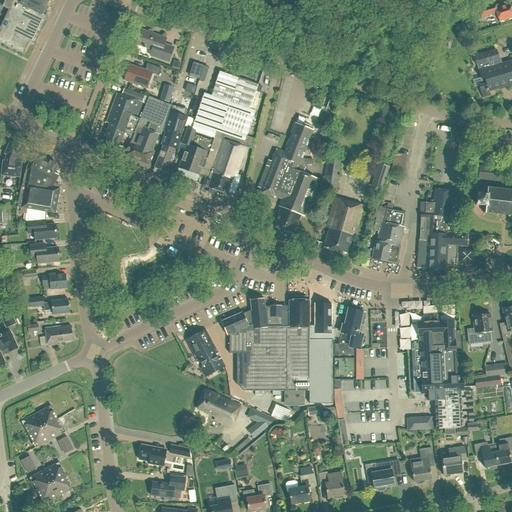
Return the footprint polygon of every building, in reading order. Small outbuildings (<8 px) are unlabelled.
[(8,10),(1,26),(0,27),(0,43),(22,54),(29,40),(34,43),(47,17),(45,16),(47,12),(46,10),(48,7),(46,6),(48,0),(6,0),(3,7),(8,10)] [(502,6),(501,4),(496,5),(495,4),(479,9),(482,18),(496,14),(498,21),(511,16),(511,14),(509,4),(502,6)] [(168,62),(173,47),(164,44),(166,38),(142,30),(136,46),(152,52),(150,56),(168,62)] [(474,56),(477,65),(477,66),(482,85),(479,86),(482,98),(490,96),(489,91),(505,87),(505,88),(511,85),(511,60),(500,64),(498,58),(496,50),(481,55),(481,54),(474,56)] [(180,70),(181,63),(175,61),(173,68),(180,70)] [(159,76),(161,68),(147,63),(145,70),(129,65),(124,80),(147,88),(152,73),(159,76)] [(193,64),(189,77),(198,80),(202,67),(193,64)] [(215,84),(233,90),(235,91),(236,87),(239,79),(237,78),(219,72),(219,74),(218,77),(217,78),(216,83),(215,84)] [(253,97),(235,91),(233,90),(215,84),(214,88),(213,89),(211,96),(204,93),(200,105),(192,129),(187,128),(182,143),(186,145),(178,168),(179,168),(196,174),(199,175),(201,175),(203,170),(205,170),(206,168),(218,133),(225,135),(245,142),(247,137),(256,111),(251,110),(251,109),(252,107),(254,99),(254,98),(253,97)] [(160,99),(169,102),(173,88),(164,85),(160,99)] [(193,95),(195,87),(186,85),(184,92),(193,95)] [(128,129),(133,114),(138,116),(145,96),(124,89),(121,95),(117,93),(106,122),(109,123),(102,144),(117,150),(125,128),(128,129)] [(191,104),(193,96),(185,95),(183,102),(191,104)] [(133,114),(128,129),(135,132),(126,155),(148,164),(152,152),(159,134),(159,135),(170,105),(148,97),(140,117),(138,116),(133,114)] [(334,111),(335,101),(330,101),(326,110),(334,111)] [(171,113),(169,112),(163,132),(165,132),(161,144),(163,145),(154,167),(166,171),(174,149),(176,149),(186,117),(177,115),(171,112),(171,113)] [(272,134),(289,136),(292,119),(275,116),(272,134)] [(302,159),(307,146),(313,130),(295,123),(284,152),(276,149),(269,167),(266,166),(256,190),(275,198),(276,197),(282,199),(279,207),(281,208),(274,226),(293,234),(300,215),(303,217),(318,179),(303,173),(306,165),(312,165),(312,160),(302,159)] [(462,142),(465,134),(453,131),(451,138),(462,142)] [(223,139),(246,147),(246,148),(251,149),(254,139),(247,137),(245,142),(225,135),(223,139)] [(223,139),(210,178),(211,178),(208,187),(227,194),(234,173),(237,174),(246,148),(246,147),(223,139)] [(22,162),(27,151),(9,143),(4,155),(6,155),(5,158),(4,161),(2,161),(1,176),(20,178),(22,162)] [(55,213),(59,189),(52,187),(53,182),(57,174),(54,173),(57,167),(56,164),(34,153),(30,163),(28,164),(25,169),(21,187),(17,207),(55,213)] [(401,176),(405,156),(396,154),(392,174),(401,176)] [(377,164),(373,176),(385,180),(388,168),(377,164)] [(336,195),(339,167),(327,165),(324,193),(336,195)] [(505,183),(506,170),(484,167),(479,167),(478,180),(493,181),(492,189),(489,188),(487,186),(485,187),(488,190),(483,190),(483,195),(476,194),(475,206),(486,207),(486,211),(483,213),(484,214),(486,212),(497,213),(497,214),(496,216),(498,216),(498,214),(502,214),(509,215),(508,217),(510,217),(510,216),(510,215),(511,215),(511,188),(511,189),(511,190),(506,190),(500,189),(501,188),(499,187),(499,189),(497,189),(497,186),(497,182),(505,183)] [(418,240),(417,269),(428,269),(446,270),(446,265),(456,266),(457,246),(466,246),(467,235),(467,234),(455,233),(450,233),(451,217),(449,217),(451,207),(453,191),(435,189),(434,203),(426,203),(425,212),(421,212),(420,240),(418,240)] [(346,254),(352,235),(357,227),(363,206),(335,198),(326,227),(329,228),(324,248),(346,254)] [(369,232),(378,235),(377,241),(375,241),(372,259),(397,264),(400,247),(404,227),(402,227),(405,214),(375,207),(369,232)] [(42,226),(42,220),(27,222),(28,234),(34,233),(35,240),(57,238),(55,224),(42,226)] [(45,249),(44,244),(29,245),(31,257),(32,264),(59,261),(58,247),(45,249)] [(25,278),(37,277),(36,270),(24,272),(25,278)] [(58,276),(58,274),(50,275),(50,277),(41,278),(42,286),(43,286),(43,290),(50,289),(66,287),(65,275),(58,276)] [(44,304),(43,298),(29,299),(30,308),(43,307),(44,312),(52,311),(52,315),(69,314),(68,301),(51,302),(51,303),(44,304)] [(242,312),(220,321),(227,336),(229,336),(229,354),(236,354),(237,385),(244,391),(284,391),(285,406),(305,406),(305,391),(309,391),(309,404),(332,404),(333,344),(333,340),(333,339),(317,339),(314,339),(309,339),(309,327),(289,327),(281,327),(282,306),(270,306),(265,307),(264,298),(250,300),(251,310),(243,314),(242,312)] [(289,300),(289,327),(309,327),(309,300),(289,300)] [(314,304),(314,334),(317,334),(317,339),(333,339),(333,337),(333,328),(333,327),(331,327),(331,304),(320,304),(317,304),(314,304)] [(511,307),(502,309),(506,324),(500,325),(510,371),(511,370),(511,307)] [(333,328),(333,337),(340,338),(339,342),(335,342),(335,389),(340,389),(340,380),(352,380),(362,380),(362,350),(359,349),(363,336),(356,335),(362,312),(358,311),(357,310),(348,308),(344,325),(342,325),(341,329),(333,328)] [(6,327),(15,323),(9,311),(0,315),(6,327)] [(488,315),(487,313),(475,315),(475,316),(472,317),(474,330),(466,331),(468,344),(492,341),(491,332),(492,332),(490,314),(488,315)] [(438,322),(438,316),(435,314),(424,315),(421,317),(422,323),(417,323),(418,336),(419,341),(413,341),(411,343),(412,365),(414,392),(416,395),(434,394),(436,430),(456,429),(463,428),(461,392),(464,392),(462,353),(459,353),(458,331),(453,331),(453,321),(439,321),(439,322),(438,322)] [(28,333),(39,331),(38,324),(27,326),(28,333)] [(72,342),(71,327),(60,328),(60,327),(45,328),(47,347),(57,345),(56,343),(62,342),(62,344),(72,342)] [(195,358),(215,348),(205,330),(186,340),(195,358)] [(0,337),(0,365),(5,363),(1,355),(5,353),(6,354),(9,352),(7,349),(16,345),(10,331),(1,335),(2,337),(0,337)] [(215,348),(195,358),(205,377),(225,367),(215,348)] [(363,352),(364,361),(386,360),(385,351),(363,352)] [(498,376),(509,374),(507,363),(485,366),(486,377),(498,376)] [(486,377),(475,379),(476,387),(499,384),(498,376),(486,377)] [(232,427),(241,405),(218,395),(205,389),(196,408),(215,416),(214,419),(232,427)] [(341,389),(333,390),(333,391),(335,406),(337,420),(344,418),(341,389)] [(287,422),(291,411),(276,406),(272,416),(272,417),(275,418),(287,422)] [(316,407),(308,408),(309,416),(319,415),(319,413),(323,413),(324,420),(329,420),(329,421),(336,420),(335,410),(316,407)] [(50,412),(48,408),(25,420),(27,424),(24,426),(33,443),(36,441),(38,446),(61,434),(59,429),(62,428),(53,411),(50,412)] [(251,409),(247,417),(267,426),(274,419),(251,409)] [(408,431),(434,430),(433,417),(408,418),(408,431)] [(349,446),(344,420),(338,421),(342,447),(349,446)] [(65,455),(75,451),(68,437),(58,442),(65,455)] [(495,452),(497,465),(511,463),(509,450),(511,449),(511,437),(499,440),(500,443),(493,444),(494,446),(495,452)] [(494,446),(493,444),(487,445),(486,442),(474,445),(476,456),(482,455),(484,468),(489,467),(489,468),(496,467),(496,465),(497,465),(495,452),(494,446)] [(163,466),(166,450),(141,445),(138,459),(148,461),(147,463),(163,466)] [(314,446),(312,448),(312,451),(315,453),(318,453),(320,450),(320,447),(317,445),(314,446)] [(180,447),(178,455),(191,458),(189,449),(180,447)] [(422,483),(424,481),(424,480),(430,479),(428,466),(433,466),(431,447),(418,449),(420,458),(409,460),(412,482),(415,482),(415,483),(417,484),(419,484),(420,484),(422,483)] [(443,475),(462,473),(460,461),(466,460),(464,447),(448,449),(449,457),(441,458),(443,475)] [(347,461),(353,458),(351,451),(344,454),(347,461)] [(28,474),(37,470),(30,456),(21,461),(28,474)] [(378,471),(370,473),(373,488),(375,488),(375,490),(377,491),(379,491),(382,490),(384,489),(385,488),(385,486),(393,485),(392,477),(400,476),(398,459),(377,463),(378,471)] [(158,472),(159,466),(140,462),(139,468),(158,472)] [(58,469),(56,464),(33,476),(35,481),(32,482),(41,499),(44,498),(46,502),(70,490),(67,486),(70,484),(61,467),(58,469)] [(230,465),(216,465),(216,480),(231,480),(230,465)] [(246,465),(236,467),(235,467),(237,478),(247,477),(246,465)] [(312,474),(311,467),(300,469),(301,476),(300,476),(302,487),(298,488),(297,484),(296,482),(295,481),(293,481),(288,482),(286,483),(285,484),(285,486),(286,492),(288,492),(291,504),(309,500),(307,488),(316,486),(314,474),(312,474)] [(327,474),(326,472),(318,473),(320,486),(325,485),(327,497),(336,496),(336,497),(337,498),(342,498),(343,496),(343,494),(344,494),(341,481),(340,472),(327,474)] [(152,482),(150,495),(172,498),(176,498),(177,491),(185,492),(186,478),(170,475),(170,478),(169,484),(152,482)] [(266,509),(264,496),(271,494),(269,484),(257,486),(259,496),(255,497),(254,490),(242,492),(244,500),(246,500),(248,511),(266,509)] [(210,511),(231,511),(230,503),(237,502),(234,485),(215,488),(217,505),(210,506),(210,511)]
